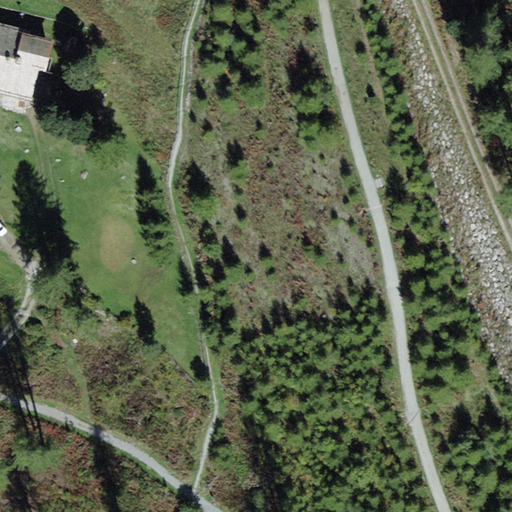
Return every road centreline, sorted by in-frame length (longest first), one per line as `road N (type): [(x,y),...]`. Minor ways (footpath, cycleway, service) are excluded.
road 1 (track): [(325,0),(392,270),(421,437),(445,511)]
road 2 (track): [(0,342),(32,298),(51,250),(52,202),(35,106)]
road 3 (track): [(419,0),(511,234)]
